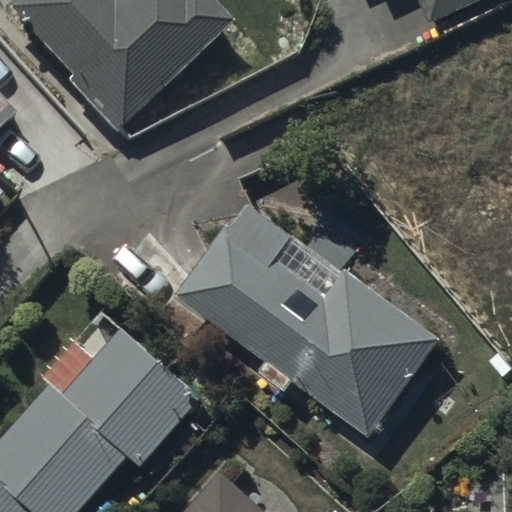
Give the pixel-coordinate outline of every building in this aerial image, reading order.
[(107,0),(16,0),(6,10),(72,79),(65,85),(114,137),(230,27),(204,0),(108,0),(108,1),(107,0)] [(420,0),(430,24),(492,0),(420,0)] [(511,21),(449,47),(475,110),(511,95),(511,21)] [(0,102),(0,131),(15,117),(0,102)] [(342,268),(368,238),(315,198),(290,231),(279,223),(256,256),(225,234),(179,299),(268,362),(260,374),(288,393),(295,382),(375,439),(445,341),(342,268)] [(42,377),(52,386),(0,442),(0,511),(86,511),(133,461),(144,471),(207,402),(105,308),(42,377)] [(264,511),(221,475),(189,511),(264,511)]
